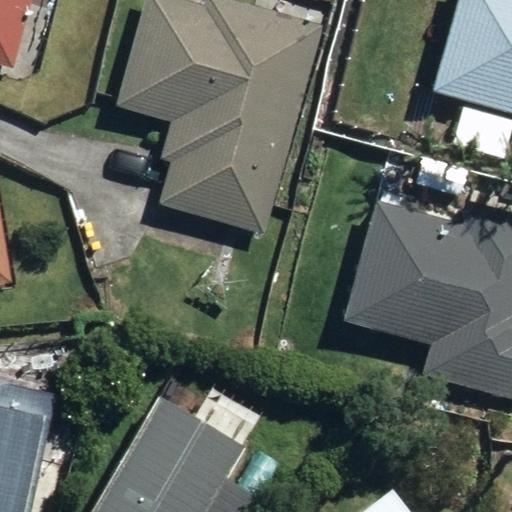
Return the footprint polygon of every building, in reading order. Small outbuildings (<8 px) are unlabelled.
[(0,0),(0,64),(15,68),(31,0),(0,0)] [(164,205),(265,232),(321,26),(224,0),(210,0),(208,8),(180,0),(148,0),(119,108),(173,123),(164,157),(176,160),(164,205)] [(269,0),(269,3),(282,9),(295,2),(295,0),(269,0)] [(511,0),(454,0),(433,75),(511,97),(511,131),(511,133),(511,132),(511,0)] [(426,374),(511,397),(511,213),(471,202),(465,224),(381,202),(348,321),(433,345),(426,374)] [(0,284),(13,283),(0,214),(0,284)] [(0,511),(26,511),(41,443),(44,444),(55,396),(0,384),(0,511)] [(261,511),(265,504),(224,480),(244,446),(160,399),(94,511),(261,511)] [(404,511),(390,493),(365,511),(404,511)]
